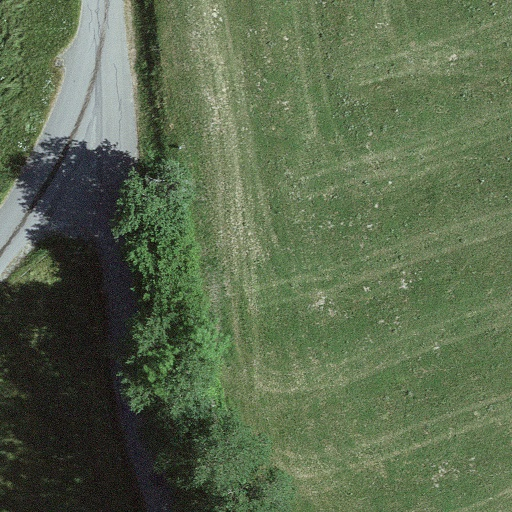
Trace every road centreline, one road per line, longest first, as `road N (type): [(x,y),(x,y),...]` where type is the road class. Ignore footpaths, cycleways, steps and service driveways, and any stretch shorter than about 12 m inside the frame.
road 1 (unclassified): [(101,90),(142,445),(160,511)]
road 2 (unclassified): [(0,249),(101,90)]
